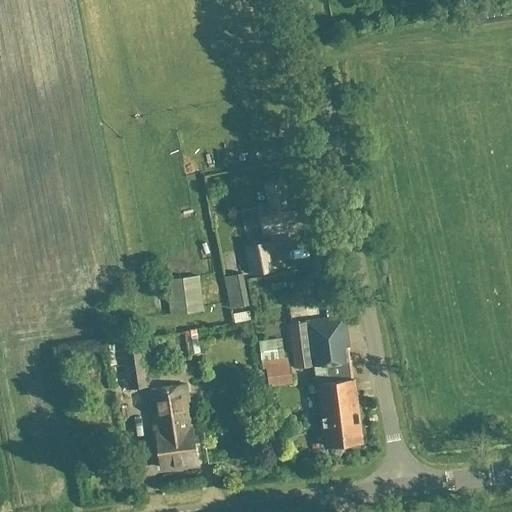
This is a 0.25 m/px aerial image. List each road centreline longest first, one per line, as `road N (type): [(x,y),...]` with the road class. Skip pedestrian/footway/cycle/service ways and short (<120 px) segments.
road 1 (unclassified): [(401,491),(301,0)]
road 2 (tertiary): [(260,511),(401,491)]
